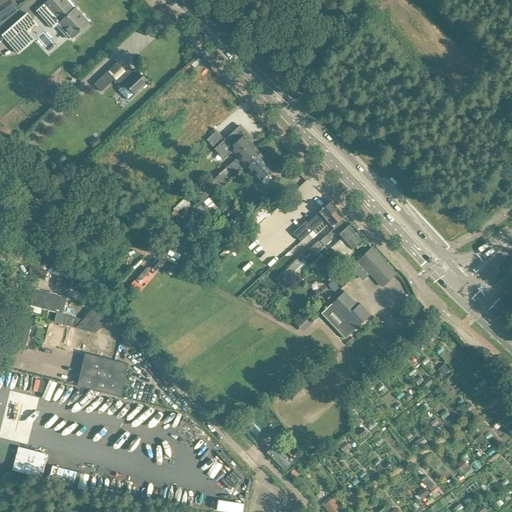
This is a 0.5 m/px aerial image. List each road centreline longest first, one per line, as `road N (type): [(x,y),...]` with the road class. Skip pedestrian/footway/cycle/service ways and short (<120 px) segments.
road 1 (unclassified): [(440,307),(153,0)]
road 2 (secondary): [(260,84),(451,292)]
road 3 (secondary): [(461,275),(338,146),(260,84)]
